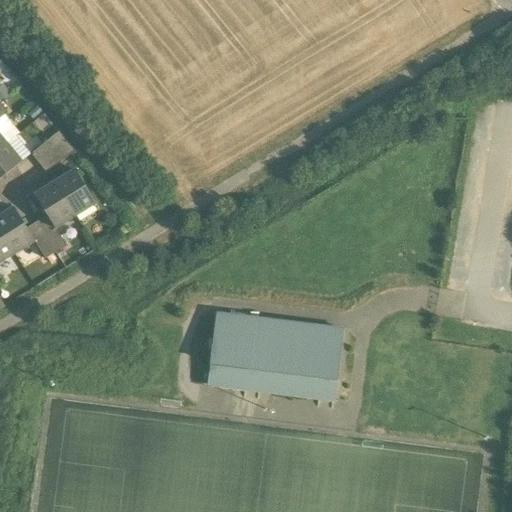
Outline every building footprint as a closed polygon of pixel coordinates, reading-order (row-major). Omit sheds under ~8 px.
[(67,142),(59,133),(31,155),(39,165),(67,142)] [(74,152),(67,142),(39,165),(47,175),(74,152)] [(0,180),(22,163),(7,145),(0,150),(0,180)] [(96,205),(75,171),(55,184),(76,218),(96,205)] [(76,218),(55,184),(34,196),(47,217),(55,230),(56,230),(76,218)] [(27,230),(14,209),(0,217),(0,231),(15,256),(35,243),(27,230)] [(55,230),(47,217),(37,223),(56,254),(66,247),(56,230),(55,230)] [(56,254),(37,223),(27,230),(35,243),(45,260),(56,254)] [(0,264),(15,256),(0,231),(0,264)] [(343,331),(217,316),(211,366),(336,382),(343,331)]
